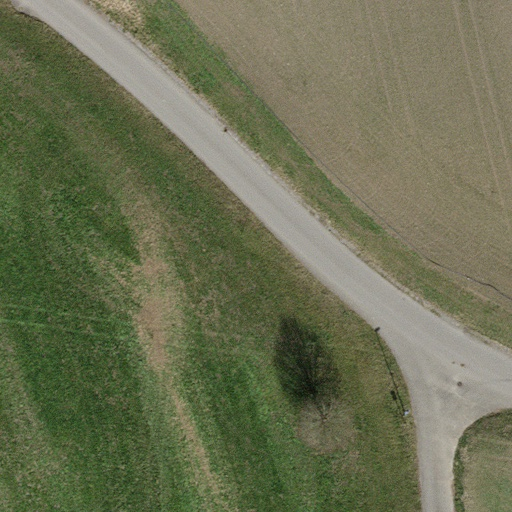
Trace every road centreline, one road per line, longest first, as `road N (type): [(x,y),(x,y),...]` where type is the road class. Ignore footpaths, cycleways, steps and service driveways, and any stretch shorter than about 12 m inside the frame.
road 1 (residential): [(456,380),(336,254),(31,0)]
road 2 (residential): [(454,511),(456,380)]
